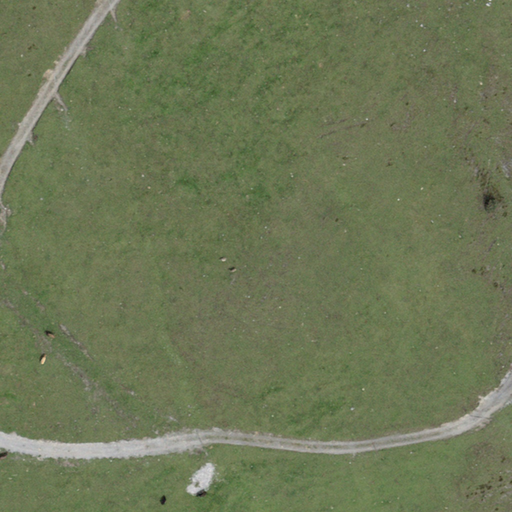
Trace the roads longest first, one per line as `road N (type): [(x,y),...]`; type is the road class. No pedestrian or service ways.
road 1 (track): [(511,384),(453,429),(290,450),(173,431),(3,291),(0,271)]
road 2 (track): [(0,189),(116,0)]
